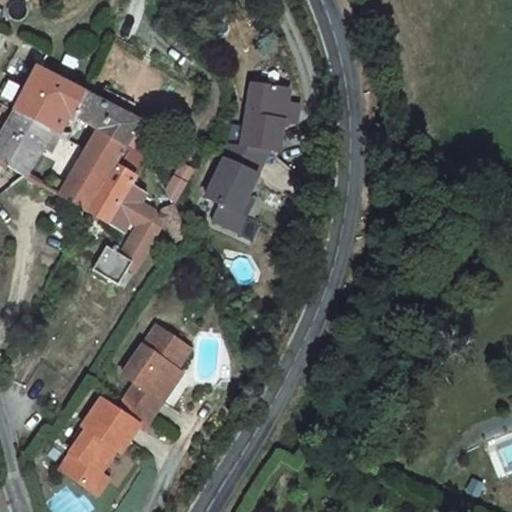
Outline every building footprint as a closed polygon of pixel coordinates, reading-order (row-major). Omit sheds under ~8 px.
[(16,111),(52,129),(53,130),(61,115),(68,119),(73,122),(76,117),(74,116),(85,95),(38,70),(16,111)] [(244,139),(242,147),(264,150),(271,151),(280,153),(285,122),(287,104),(290,92),(252,86),(244,139)] [(85,95),(74,116),(76,117),(83,121),(99,131),(100,129),(124,148),(124,149),(128,144),(133,148),(137,140),(140,142),(149,127),(141,122),(130,117),(115,109),(121,98),(104,89),(98,101),(85,95)] [(135,105),(121,98),(115,109),(130,117),(135,105)] [(287,104),(285,122),(296,124),(300,107),(287,104)] [(46,143),(52,129),(16,111),(0,138),(0,161),(26,178),(43,153),(44,149),(43,148),(46,143)] [(52,129),(46,143),(54,147),(68,119),(61,115),(53,130),(52,129)] [(52,193),(86,212),(114,165),(124,148),(100,129),(99,131),(67,186),(59,181),(52,193)] [(136,179),(148,159),(148,158),(132,149),(133,148),(128,144),(124,149),(124,148),(114,165),(136,179)] [(264,150),(242,147),(228,145),(221,160),(225,162),(207,199),(221,206),(214,221),(240,233),(247,217),(240,214),(258,177),(252,174),(264,150)] [(264,150),(252,174),(258,177),(271,151),(264,150)] [(136,179),(114,165),(86,212),(89,214),(124,233),(131,222),(139,228),(122,256),(107,248),(93,271),(119,286),(132,264),(138,268),(161,229),(160,227),(157,217),(156,214),(141,205),(147,195),(132,185),(136,179)] [(183,165),(176,178),(186,185),(194,171),(183,165)] [(167,192),(174,206),(186,185),(176,178),(167,192)] [(184,233),(173,207),(162,211),(163,215),(167,224),(175,246),(184,233)] [(163,215),(157,217),(160,227),(167,224),(163,215)] [(136,386),(124,403),(150,422),(162,403),(157,399),(172,378),(190,351),(157,328),(123,377),(136,386)] [(172,378),(157,399),(162,403),(177,382),(172,378)] [(118,412),(102,402),(83,429),(87,432),(79,442),(70,456),(83,464),(72,479),(97,497),(109,481),(100,475),(116,452),(120,455),(140,428),(118,412)] [(118,412),(140,428),(144,430),(150,422),(124,403),(118,412)] [(79,442),(87,432),(83,429),(75,439),(79,442)] [(83,464),(70,456),(59,471),(72,479),(83,464)]
